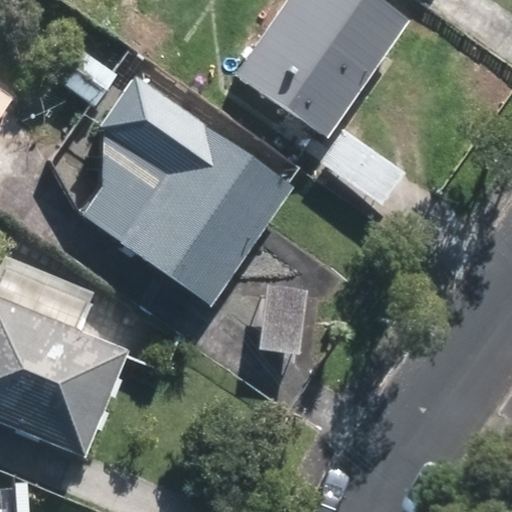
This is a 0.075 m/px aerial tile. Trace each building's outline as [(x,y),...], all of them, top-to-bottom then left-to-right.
[(370,0),(276,0),(226,72),(317,136),(399,20),(370,0)] [(87,104),(112,70),(68,40),(45,73),(87,104)] [(205,303),(287,184),(127,73),(89,126),(156,173),(111,237),(205,303)] [(313,160),(375,204),(400,170),(338,126),(313,160)] [(0,299),(0,425),(74,457),(120,351),(0,299)]
